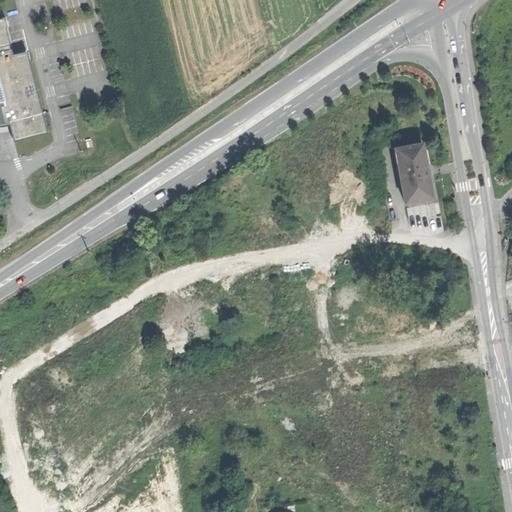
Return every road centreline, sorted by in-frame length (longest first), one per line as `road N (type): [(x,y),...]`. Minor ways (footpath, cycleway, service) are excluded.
road 1 (primary): [(414,0),(99,209),(61,244)]
road 2 (primary): [(61,244),(111,223),(356,66)]
road 3 (track): [(42,511),(150,410),(161,389),(167,281)]
road 4 (secondary): [(478,212),(486,194),(455,5)]
road 5 (secondary): [(489,287),(511,465)]
road 6 (track): [(0,320),(167,281)]
road 7 (secondary): [(446,73),(467,197),(478,212)]
